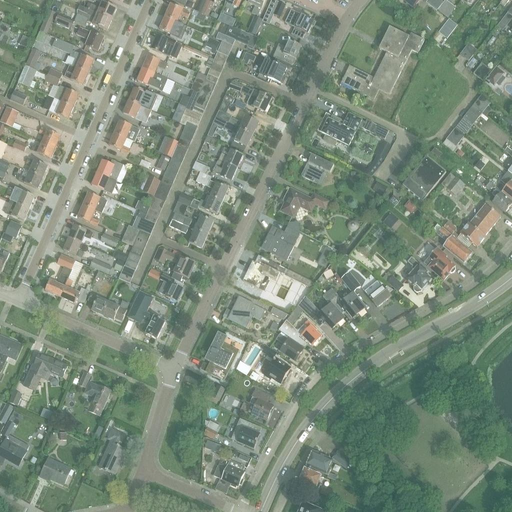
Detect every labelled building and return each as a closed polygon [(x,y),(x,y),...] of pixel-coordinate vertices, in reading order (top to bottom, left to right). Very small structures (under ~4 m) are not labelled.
[(200,0),(195,11),(201,14),(207,1),(204,0),(200,0)] [(238,9),(241,0),(235,0),(233,6),(238,9)] [(262,10),(263,7),(266,0),(250,0),(248,5),(255,8),(252,15),(258,17),(261,10),(262,10)] [(429,0),(440,8),(443,3),(438,0),(401,0),(414,10),(421,0),(426,3),(429,0)] [(208,17),(214,4),(207,1),(201,14),(208,17)] [(274,1),(268,13),(280,18),(286,6),(274,1)] [(448,19),(456,9),(446,1),(438,11),(448,19)] [(88,4),(86,9),(92,12),(112,21),(117,9),(108,5),(103,3),(100,9),(88,4)] [(171,6),(165,18),(178,24),(181,16),(188,19),(190,14),(171,6)] [(79,7),(77,12),(79,13),(78,15),(89,20),(87,23),(93,25),(93,26),(98,28),(107,32),(112,21),(92,12),(86,9),(79,7)] [(74,22),(58,15),(59,15),(49,11),(40,32),(47,35),(54,19),(55,20),(54,25),(70,32),(74,22)] [(291,11),(285,24),(308,35),(314,22),(291,11)] [(78,15),(75,22),(86,27),(87,23),(89,20),(78,15)] [(165,18),(160,31),(181,40),(187,28),(178,24),(165,18)] [(263,21),(254,18),(247,33),(249,34),(248,35),(252,37),(252,36),(256,37),(263,21)] [(450,21),(440,34),(447,39),(457,26),(450,21)] [(223,26),(220,35),(219,34),(217,40),(223,42),(233,47),(235,42),(225,37),(230,27),(229,27),(229,28),(223,26)] [(237,43),(241,32),(230,27),(225,37),(235,42),(237,43)] [(409,38),(390,29),(379,50),(387,54),(374,79),(373,78),(371,82),(364,79),(363,81),(365,82),(364,85),(371,89),(370,91),(372,92),(369,98),(374,101),(379,91),(389,96),(412,51),(418,54),(425,42),(411,35),(409,38)] [(77,35),(82,37),(89,40),(86,47),(98,52),(104,39),(92,34),(91,35),(80,30),(77,35)] [(242,45),(247,35),(241,32),(237,43),(242,45)] [(247,47),(251,39),(252,37),(248,35),(247,35),(242,45),(247,47)] [(152,50),(161,54),(169,58),(176,42),(168,39),(167,41),(157,37),(152,50)] [(210,38),(205,50),(215,55),(221,43),(210,38)] [(94,62),(85,58),(72,52),(74,47),(56,39),(52,48),(71,56),(70,58),(69,58),(66,64),(89,74),(94,62)] [(223,42),(221,48),(231,52),(233,47),(223,42)] [(293,67),(296,60),(302,47),(289,42),(286,49),(279,46),(274,58),(293,67)] [(469,63),(477,51),(469,45),(460,56),(469,63)] [(184,50),(191,54),(208,61),(209,57),(186,46),(184,50)] [(221,48),(218,53),(228,58),(231,52),(221,48)] [(33,50),(26,66),(33,70),(40,53),(38,52),(33,50)] [(218,53),(216,59),(226,63),(228,58),(218,53)] [(148,57),(143,70),(155,75),(158,68),(165,71),(168,66),(148,57)] [(216,59),(215,60),(213,64),(223,69),(226,63),(216,59)] [(473,59),(467,66),(471,69),(477,62),(473,59)] [(266,60),(257,79),(266,83),(267,78),(281,84),(281,83),(283,83),(285,78),(283,77),(287,69),(266,60)] [(83,87),(89,74),(66,64),(77,69),(74,76),(66,73),(64,78),(83,87)] [(213,64),(213,66),(211,70),(221,75),(223,69),(213,64)] [(482,64),(474,75),(483,82),(491,72),(482,64)] [(33,70),(26,66),(18,83),(29,88),(36,72),(33,70)] [(497,68),(486,81),(494,88),(505,75),(497,68)] [(51,70),(48,76),(60,82),(63,75),(51,70)] [(143,70),(138,82),(170,96),(175,84),(155,75),(143,70)] [(211,70),(208,76),(219,80),(221,75),(211,70)] [(341,84),(369,98),(372,92),(370,91),(371,89),(364,85),(365,82),(363,81),(364,79),(348,70),(341,84)] [(46,83),(57,88),(60,82),(48,76),(46,83)] [(208,76),(206,81),(216,86),(219,80),(208,76)] [(199,79),(194,92),(200,95),(201,91),(204,86),(206,82),(199,79)] [(214,91),(216,86),(206,81),(206,82),(204,86),(214,91)] [(241,94),(243,87),(232,83),(230,90),(241,94)] [(4,94),(9,96),(12,88),(7,86),(4,94)] [(214,91),(204,86),(201,91),(212,96),(214,91)] [(60,87),(58,93),(55,100),(74,109),(79,96),(60,87)] [(134,90),(129,102),(141,108),(151,112),(158,97),(147,93),(146,95),(134,90)] [(209,101),(212,96),(201,91),(200,95),(199,97),(209,101)] [(248,105),(248,106),(255,109),(265,113),(272,99),(260,94),(254,91),(248,105)] [(14,92),(11,101),(23,107),(27,98),(14,92)] [(183,97),(180,105),(184,107),(186,108),(187,109),(186,110),(192,113),(195,107),(197,102),(199,97),(200,95),(194,92),(190,99),(183,97)] [(483,96),(474,106),(473,108),(482,115),(483,114),(488,108),(492,104),(483,96)] [(207,106),(209,101),(199,97),(197,102),(207,106)] [(223,101),(232,105),(234,101),(225,97),(223,101)] [(74,109),(55,100),(49,112),(69,121),(74,109)] [(123,115),(133,119),(146,125),(151,112),(141,108),(129,102),(123,115)] [(205,111),(207,106),(197,102),(195,107),(205,111)] [(202,117),(205,111),(195,107),(192,113),(202,117)] [(473,108),(464,119),(473,126),(482,115),(473,108)] [(18,113),(7,109),(1,124),(19,132),(21,128),(14,124),(18,113)] [(202,117),(192,113),(186,110),(183,115),(190,118),(200,123),(202,117)] [(216,118),(229,124),(232,118),(219,112),(216,118)] [(200,123),(190,118),(183,115),(179,124),(186,127),(187,124),(198,128),(200,123)] [(335,145),(337,141),(349,147),(359,128),(369,133),(385,141),(389,131),(367,121),(366,123),(349,115),(345,124),(326,115),(318,132),(327,136),(325,140),(325,142),(333,146),(335,145)] [(229,124),(216,118),(213,124),(225,130),(229,124)] [(231,119),(229,124),(240,130),(253,136),(259,124),(246,118),(243,125),(231,119)] [(464,119),(456,129),(465,137),(473,126),(464,119)] [(120,122),(115,135),(127,140),(135,143),(140,131),(120,122)] [(195,134),(198,128),(187,124),(186,127),(185,130),(195,134)] [(229,124),(226,130),(237,136),(234,142),(238,144),(247,148),(253,136),(240,130),(229,124)] [(46,137),(43,143),(56,149),(61,138),(41,129),(39,134),(46,137)] [(458,149),(456,148),(464,138),(465,137),(456,129),(455,130),(443,145),(454,154),(458,149)] [(193,140),(195,134),(185,130),(182,135),(193,140)] [(115,135),(109,147),(118,151),(128,155),(130,150),(124,147),(127,140),(115,135)] [(190,146),(193,140),(182,135),(180,141),(190,146)] [(216,149),(219,142),(213,139),(208,137),(207,137),(204,144),(216,149)] [(168,147),(175,150),(179,143),(171,140),(168,147)] [(188,151),(190,146),(180,141),(179,143),(177,147),(188,151)] [(25,152),(27,147),(16,142),(14,148),(25,152)] [(32,152),(42,156),(51,160),(56,149),(43,143),(40,149),(34,146),(32,152)] [(188,151),(177,147),(175,152),(185,157),(188,151)] [(243,157),(234,153),(224,148),(222,155),(219,161),(225,164),(237,170),(243,157)] [(439,159),(442,155),(435,149),(431,153),(439,159)] [(183,163),(185,157),(175,152),(172,158),(183,163)] [(334,167),(319,159),(313,156),(302,177),(318,186),(325,172),(330,175),(334,167)] [(165,172),(169,160),(162,157),(157,169),(165,172)] [(180,168),(183,163),(172,158),(170,164),(180,168)] [(446,174),(426,158),(402,187),(422,203),(446,174)] [(48,168),(39,164),(29,159),(26,164),(33,167),(30,173),(43,179),(48,168)] [(10,165),(1,161),(0,160),(0,177),(4,179),(10,165)] [(142,161),(140,166),(149,170),(151,165),(142,161)] [(213,174),(222,178),(232,182),(237,170),(225,164),(219,161),(213,174)] [(103,162),(97,174),(117,183),(121,185),(128,168),(116,163),(114,167),(103,162)] [(195,164),(193,170),(196,171),(200,173),(208,177),(211,170),(196,163),(195,164)] [(178,174),(180,168),(170,164),(167,170),(178,174)] [(175,180),(178,174),(167,170),(164,175),(175,180)] [(43,179),(30,173),(27,180),(21,177),(18,182),(38,190),(43,179)] [(199,177),(196,183),(210,190),(207,196),(223,203),(228,190),(210,182),(212,178),(208,177),(200,173),(199,177)] [(97,174),(92,187),(112,195),(117,183),(97,174)] [(173,186),(175,180),(164,175),(162,181),(173,186)] [(464,186),(455,179),(450,175),(441,185),(455,197),(464,186)] [(511,175),(508,179),(511,182),(502,193),(511,201),(511,175)] [(481,188),(483,186),(489,191),(493,186),(487,181),(487,182),(480,176),(475,183),(481,188)] [(143,193),(154,198),(161,183),(149,178),(143,193)] [(170,192),(173,186),(162,181),(159,187),(170,192)] [(168,197),(170,192),(159,187),(157,193),(168,197)] [(311,200),(298,194),(289,189),(285,198),(287,199),(281,212),(293,219),(300,206),(312,212),(315,205),(326,210),(329,203),(314,195),(311,200)] [(14,195),(11,202),(17,205),(29,210),(35,198),(26,194),(17,190),(14,195)] [(511,205),(511,203),(505,198),(497,191),(495,194),(498,196),(492,204),(505,214),(511,205)] [(165,203),(168,197),(157,193),(154,198),(165,203)] [(83,207),(95,212),(102,215),(108,202),(89,194),(83,207)] [(217,216),(223,203),(207,196),(204,202),(201,201),(200,203),(193,201),(193,200),(182,195),(178,203),(197,211),(198,207),(217,216)] [(162,209),(165,203),(154,198),(152,204),(162,209)] [(8,209),(6,215),(15,219),(24,223),(29,210),(17,205),(11,202),(8,209)] [(139,202),(136,210),(140,212),(147,215),(149,210),(150,207),(139,202)] [(160,215),(162,209),(152,204),(150,207),(149,210),(160,215)] [(481,210),(473,220),(489,233),(501,218),(484,204),(480,209),(481,210)] [(78,219),(87,223),(97,227),(99,222),(92,219),(95,212),(83,207),(78,219)] [(157,221),(160,215),(149,210),(147,215),(147,216),(157,221)] [(140,212),(137,217),(145,220),(147,216),(147,215),(140,212)] [(173,221),(189,228),(192,221),(176,214),(173,221)] [(155,226),(157,221),(147,216),(145,220),(144,222),(155,226)] [(195,231),(208,236),(214,223),(201,217),(195,231)] [(489,233),(473,220),(470,225),(469,224),(460,235),(477,248),(486,238),(485,238),(489,233)] [(189,228),(173,221),(169,228),(186,235),(189,228)] [(6,235),(7,235),(16,239),(22,227),(11,222),(6,235)] [(152,232),(155,226),(144,222),(142,227),(152,232)] [(290,223),(289,225),(300,231),(297,222),(294,223),(290,223)] [(348,226),(348,227),(349,227),(349,228),(349,229),(350,230),(351,231),(352,231),(353,231),(353,232),(354,232),(354,231),(355,231),(356,231),(357,230),(358,229),(358,228),(358,227),(358,226),(358,225),(358,224),(357,223),(356,222),(355,222),(354,222),(353,222),(352,222),(351,222),(350,223),(349,224),(349,225),(349,226),(348,226)] [(458,239),(459,237),(454,233),(457,230),(448,223),(444,228),(458,239)] [(69,239),(82,244),(84,238),(91,240),(93,234),(75,226),(69,239)] [(133,247),(140,232),(128,227),(122,242),(133,247)] [(150,238),(152,232),(142,227),(139,233),(150,238)] [(300,235),(296,233),(287,229),(284,234),(272,228),(261,251),(287,263),(300,235)] [(443,248),(456,258),(464,265),(473,254),(442,229),(437,235),(447,243),(443,248)] [(202,250),(208,236),(195,231),(189,244),(202,250)] [(147,244),(150,238),(139,233),(137,239),(147,244)] [(116,248),(119,243),(103,236),(101,242),(116,248)] [(64,252),(73,256),(82,260),(85,254),(79,251),(82,244),(69,239),(64,252)] [(145,250),(147,244),(137,239),(134,245),(145,250)] [(142,255),(145,250),(134,245),(132,251),(142,255)] [(327,248),(324,254),(331,258),(334,252),(332,251),(327,248)] [(435,251),(424,264),(429,268),(428,269),(436,275),(444,282),(450,275),(453,275),(456,272),(456,268),(448,262),(446,260),(447,258),(442,254),(437,249),(435,251)] [(163,264),(165,259),(178,265),(174,273),(183,277),(189,280),(195,265),(161,250),(155,261),(163,264)] [(140,261),(142,255),(132,251),(129,256),(140,261)] [(10,255),(5,253),(4,255),(0,253),(0,272),(2,273),(10,255)] [(61,298),(71,274),(72,272),(71,271),(75,262),(62,256),(58,265),(64,268),(57,285),(50,282),(46,292),(61,298)] [(137,267),(140,261),(129,256),(127,262),(137,267)] [(414,272),(407,281),(414,287),(414,289),(414,291),(416,294),(420,294),(422,292),(423,292),(432,281),(426,276),(428,274),(412,259),(408,263),(413,268),(412,269),(414,272)] [(108,275),(111,268),(93,260),(90,267),(108,275)] [(122,273),(124,268),(126,264),(118,261),(114,270),(122,273)] [(135,273),(137,267),(127,262),(126,264),(124,268),(135,273)] [(243,283),(252,287),(265,293),(271,280),(276,282),(280,274),(312,290),(315,284),(275,264),(272,270),(265,267),(264,269),(253,263),(243,283)] [(132,278),(135,273),(124,268),(122,273),(121,274),(132,278)] [(331,270),(324,275),(327,280),(334,276),(331,270)] [(104,281),(106,276),(99,272),(96,277),(104,281)] [(183,277),(174,273),(171,279),(180,283),(183,277)] [(403,287),(396,280),(388,273),(383,279),(398,293),(403,287)] [(77,301),(79,296),(80,294),(70,290),(76,276),(71,274),(61,298),(75,305),(77,301)] [(130,284),(132,278),(121,274),(119,280),(130,284)] [(361,288),(349,274),(342,280),(343,282),(353,294),(361,288)] [(163,283),(159,293),(167,297),(166,298),(178,304),(184,291),(183,290),(185,286),(180,283),(171,279),(163,275),(160,282),(163,283)] [(338,276),(335,278),(340,285),(343,282),(342,280),(338,276)] [(377,309),(386,302),(391,298),(383,286),(382,287),(378,282),(365,292),(377,309)] [(79,296),(77,301),(84,304),(89,293),(86,291),(82,289),(80,294),(79,296)] [(365,309),(359,302),(353,295),(343,303),(332,290),(323,297),(331,306),(332,305),(341,316),(347,311),(354,319),(365,309)] [(128,318),(141,324),(139,328),(140,332),(157,340),(166,323),(146,313),(153,299),(140,293),(128,318)] [(92,312),(103,317),(109,303),(90,295),(87,302),(95,305),(92,312)] [(331,306),(320,315),(316,310),(317,309),(306,297),(298,307),(304,312),(320,328),(326,322),(332,330),(344,320),(341,316),(332,305),(331,306)] [(225,318),(234,322),(246,329),(252,317),(260,322),(265,311),(239,298),(232,313),(228,311),(222,322),(225,318)] [(122,322),(126,313),(127,311),(109,303),(103,317),(114,322),(115,319),(122,322)] [(298,307),(294,312),(299,317),(304,312),(298,307)] [(283,320),(287,316),(273,309),(270,314),(283,320)] [(282,332),(282,333),(305,349),(309,344),(313,348),(322,338),(316,332),(317,330),(309,322),(298,333),(289,323),(286,327),(282,332)] [(278,326),(273,323),(270,331),(275,333),(278,326)] [(212,360),(205,374),(224,383),(239,353),(221,343),(224,336),(218,334),(206,358),(212,360)] [(281,353),(287,357),(296,363),(304,351),(280,335),(277,340),(285,346),(281,353)] [(15,361),(18,356),(21,347),(0,337),(0,373),(0,374),(7,358),(15,361)] [(273,360),(277,354),(267,347),(263,353),(273,360)] [(48,381),(50,375),(62,380),(68,367),(40,355),(34,368),(33,367),(24,387),(36,392),(42,378),(48,381)] [(268,370),(265,376),(272,381),(273,379),(282,385),(283,383),(285,384),(291,373),(290,372),(292,369),(277,360),(270,371),(268,370)] [(249,365),(246,372),(256,376),(259,369),(249,365)] [(85,389),(87,386),(91,377),(84,374),(79,386),(85,389)] [(90,383),(86,393),(85,395),(94,399),(88,412),(100,417),(111,392),(99,387),(90,383)] [(219,402),(225,390),(218,387),(212,399),(219,402)] [(252,415),(258,417),(267,422),(273,407),(263,403),(267,396),(257,392),(255,391),(252,398),(250,405),(256,407),(252,415)] [(9,404),(17,407),(22,396),(13,392),(9,404)] [(0,421),(5,424),(14,409),(7,406),(0,418),(0,421)] [(14,412),(9,421),(18,426),(23,417),(14,412)] [(240,420),(232,440),(238,442),(237,443),(245,447),(254,450),(260,436),(259,435),(262,429),(240,420)] [(8,439),(15,426),(9,423),(2,436),(8,439)] [(218,434),(217,433),(208,428),(204,436),(214,441),(218,434)] [(124,436),(112,431),(109,439),(112,441),(106,456),(105,456),(99,469),(115,475),(122,459),(123,459),(127,451),(119,448),(124,436)] [(19,467),(24,458),(26,454),(13,446),(14,444),(6,440),(0,451),(0,462),(3,464),(5,460),(19,467)] [(208,442),(205,449),(211,451),(213,444),(208,442)] [(352,456),(356,448),(347,444),(343,452),(352,456)] [(332,461),(312,452),(306,467),(328,477),(327,478),(335,482),(337,478),(329,475),(331,470),(329,468),(332,461)] [(338,452),(333,459),(346,469),(351,463),(338,452)] [(64,486),(68,477),(71,471),(48,460),(40,478),(50,483),(51,480),(64,486)] [(218,468),(214,477),(222,480),(232,485),(231,487),(236,489),(237,487),(239,487),(239,486),(241,486),(243,482),(241,481),(245,473),(243,472),(245,468),(230,462),(228,466),(220,462),(218,468)] [(321,477),(314,474),(305,470),(299,483),(318,491),(321,484),(318,483),(321,477)]
